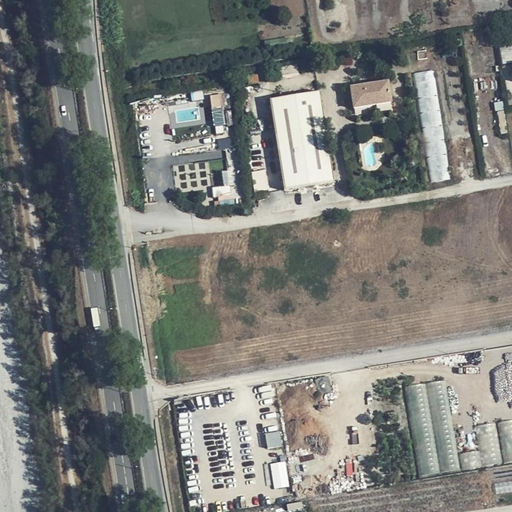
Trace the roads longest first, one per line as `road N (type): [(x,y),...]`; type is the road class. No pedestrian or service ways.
road 1 (primary): [(51,0),(130,511)]
road 2 (primary): [(159,511),(80,0)]
road 3 (track): [(77,511),(0,13)]
